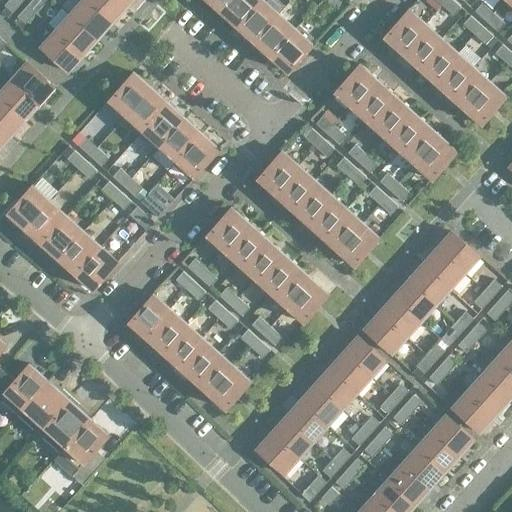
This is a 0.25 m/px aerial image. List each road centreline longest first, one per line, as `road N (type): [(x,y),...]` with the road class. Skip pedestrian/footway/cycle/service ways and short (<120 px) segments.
road 1 (residential): [(269,128),(80,341)]
road 2 (residential): [(262,511),(80,341)]
road 3 (residential): [(385,0),(269,128)]
road 4 (residential): [(269,128),(165,34)]
